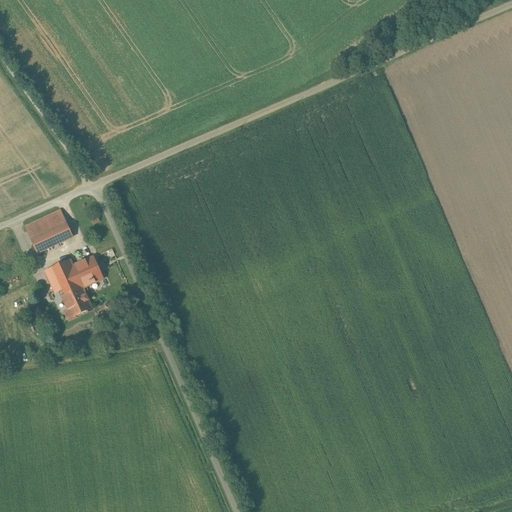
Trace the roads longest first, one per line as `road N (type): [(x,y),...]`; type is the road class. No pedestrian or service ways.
road 1 (unclassified): [(511,1),(93,184)]
road 2 (unclassified): [(235,511),(93,184)]
